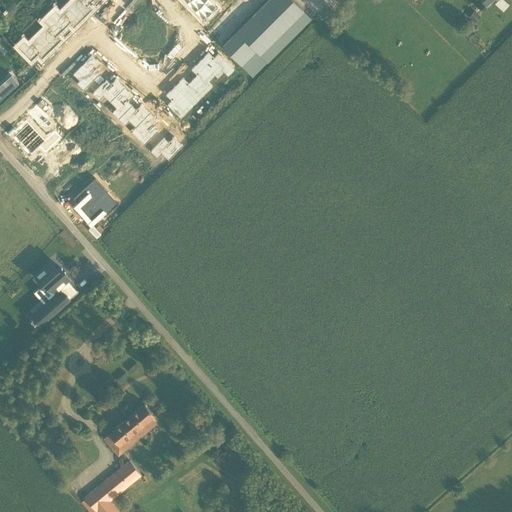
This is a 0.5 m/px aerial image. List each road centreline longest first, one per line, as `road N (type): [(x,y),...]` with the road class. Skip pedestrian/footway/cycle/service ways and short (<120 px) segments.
road 1 (residential): [(317,511),(0,146)]
road 2 (residential): [(165,0),(199,44),(157,88),(140,83)]
road 3 (residential): [(0,123),(91,30)]
